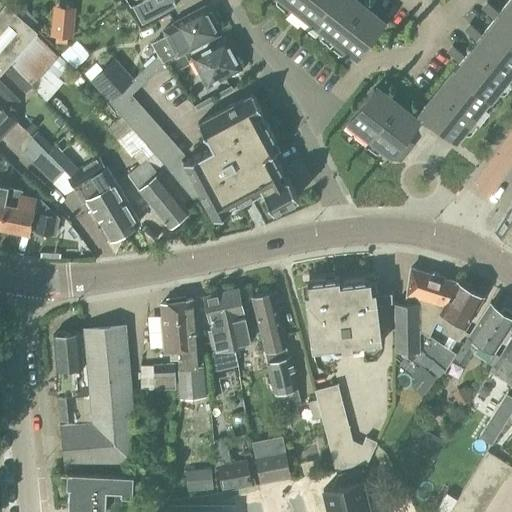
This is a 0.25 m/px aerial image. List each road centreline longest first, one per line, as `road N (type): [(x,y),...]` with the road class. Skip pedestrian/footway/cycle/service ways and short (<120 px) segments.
road 1 (residential): [(347,234),(95,282),(14,279)]
road 2 (residential): [(31,511),(14,279)]
road 3 (residential): [(307,140),(354,75),(418,59),(442,25)]
road 4 (residential): [(307,140),(229,0)]
